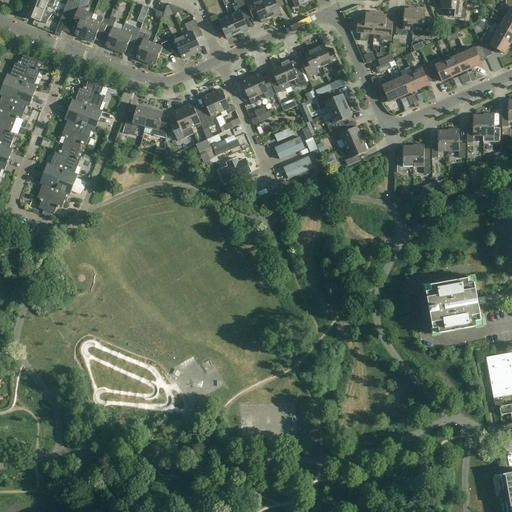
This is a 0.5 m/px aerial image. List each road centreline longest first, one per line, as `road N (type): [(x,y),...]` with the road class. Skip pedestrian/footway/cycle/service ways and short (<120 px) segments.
road 1 (residential): [(135,74),(82,211),(59,227),(10,207),(70,51)]
road 2 (residential): [(511,74),(388,128),(333,9),(219,60)]
road 3 (residential): [(274,192),(219,60)]
